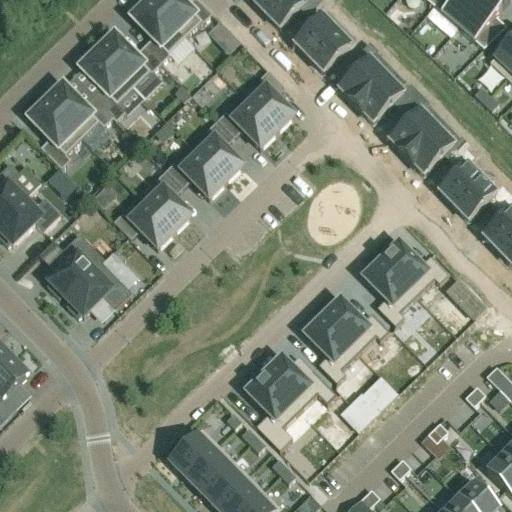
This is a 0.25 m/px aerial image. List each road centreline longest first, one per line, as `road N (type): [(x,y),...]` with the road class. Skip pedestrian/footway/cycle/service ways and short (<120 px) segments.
road 1 (unknown): [(409,202),(108,490)]
road 2 (residential): [(78,376),(337,131)]
road 3 (residential): [(208,0),(337,131)]
road 4 (residential): [(337,131),(454,246)]
road 5 (residential): [(0,115),(117,0)]
road 6 (residential): [(128,511),(108,490),(78,376)]
